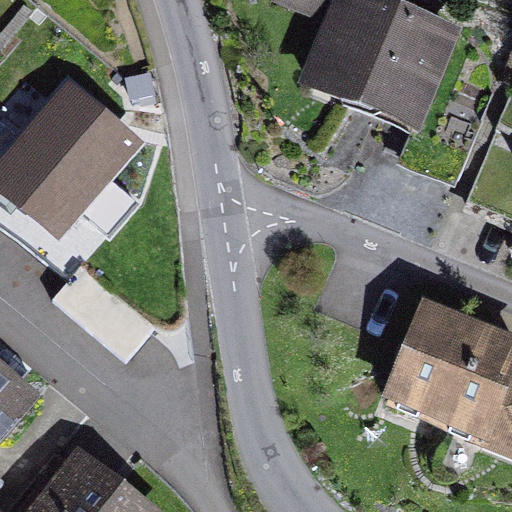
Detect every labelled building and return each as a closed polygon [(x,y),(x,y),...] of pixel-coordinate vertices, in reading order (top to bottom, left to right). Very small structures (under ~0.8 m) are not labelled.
[(434,47),(328,0),(267,0),(264,8),(304,26),(274,92),(390,144),(434,47)] [(132,154),(66,100),(0,181),(0,200),(57,246),(132,154)] [(85,274),(58,307),(129,364),(155,331),(85,274)] [(497,473),(511,441),(511,389),(483,377),(490,363),(395,319),(354,408),(497,473)] [(98,511),(49,469),(11,511),(98,511)]
